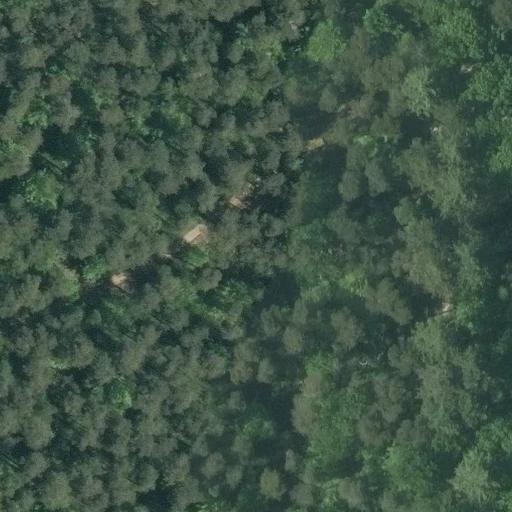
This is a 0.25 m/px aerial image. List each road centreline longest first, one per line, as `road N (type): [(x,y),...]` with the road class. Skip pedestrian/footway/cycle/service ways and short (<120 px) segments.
road 1 (track): [(511,125),(427,25),(193,234),(90,292),(0,326)]
road 2 (track): [(424,0),(463,511)]
